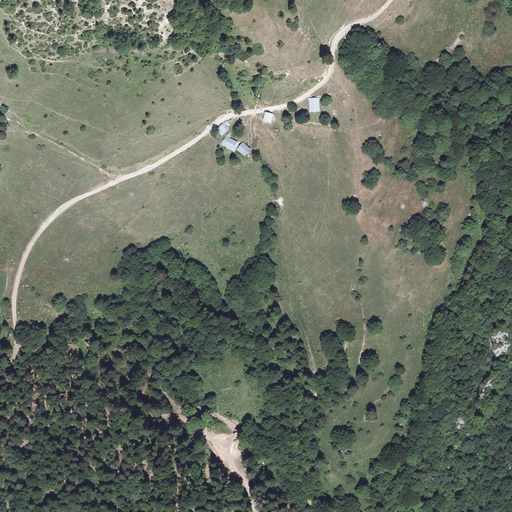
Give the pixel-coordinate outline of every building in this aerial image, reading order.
[(319,98),(309,98),(310,112),(320,112),(319,98)] [(273,115),(267,113),(267,115),(265,122),(271,123),(273,115)] [(223,122),(217,129),(225,135),(230,128),(223,122)] [(226,137),(221,145),(234,152),(238,143),(226,137)] [(243,144),(238,151),(242,154),(247,157),(252,150),(247,147),(243,144)]
